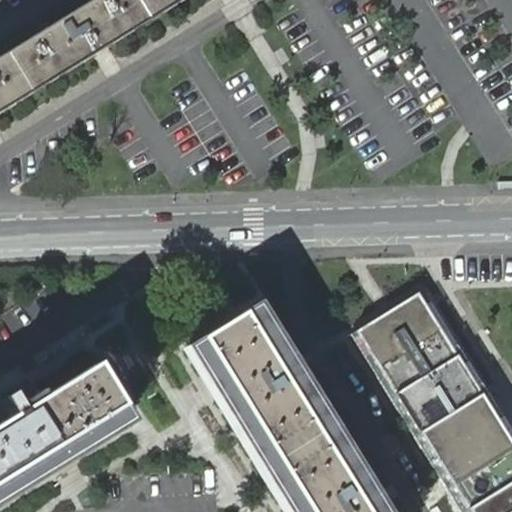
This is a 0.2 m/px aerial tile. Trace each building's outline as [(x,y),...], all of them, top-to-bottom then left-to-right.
[(93,0),(2,56),(27,97),(95,55),(147,24),(131,0),(93,0)] [(131,0),(147,24),(185,0),(131,0)] [(0,113),(27,97),(2,56),(0,57),(0,113)] [(511,511),(511,439),(421,291),(350,335),(459,511),(511,511)] [(385,511),(257,304),(183,349),(283,511),(385,511)] [(0,503),(128,424),(92,366),(39,399),(10,417),(0,423),(0,503)] [(32,388),(3,406),(10,417),(39,399),(32,388)]
